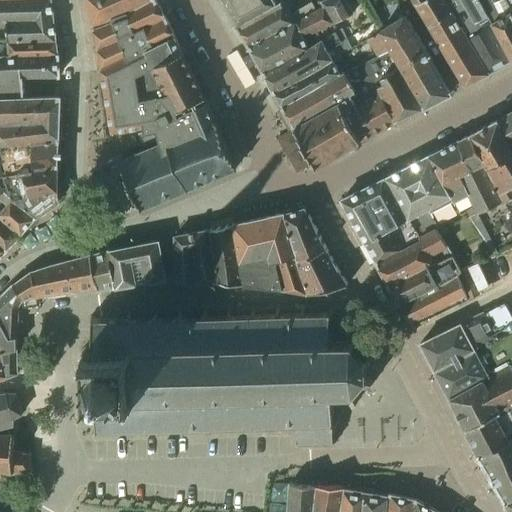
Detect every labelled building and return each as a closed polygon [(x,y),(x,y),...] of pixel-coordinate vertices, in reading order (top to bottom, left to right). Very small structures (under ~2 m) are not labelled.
[(50,0),(0,0),(0,22),(6,22),(7,40),(55,38),(50,0)] [(86,0),(93,25),(146,0),(86,0)] [(166,17),(156,0),(146,0),(93,25),(113,19),(114,23),(94,29),(98,48),(102,69),(112,131),(143,126),(144,132),(138,133),(142,146),(152,141),(155,147),(216,121),(206,97),(175,37),(176,37),(166,17)] [(229,0),(224,3),(237,25),(282,0),(281,0),(276,3),(274,0),(229,0)] [(283,0),(282,0),(237,25),(236,25),(250,46),(316,9),(312,3),(291,14),(287,8),(293,5),(289,0),(283,0)] [(316,9),(250,46),(263,71),(286,58),(309,45),(304,37),(354,13),(346,0),(322,0),(320,1),(322,5),(316,9)] [(413,0),(464,84),(488,73),(447,0),(413,0)] [(487,13),(480,0),(447,0),(488,73),(489,72),(490,73),(511,61),(496,31),(495,32),(486,14),(487,13)] [(505,0),(502,0),(494,4),(492,0),(480,0),(487,13),(486,14),(495,32),(496,31),(511,61),(511,14),(510,11),(511,11),(505,0)] [(450,92),(403,14),(377,30),(378,32),(367,39),(376,55),(388,48),(400,67),(373,80),(395,121),(423,107),(423,106),(450,92)] [(310,46),(309,45),(286,58),(298,78),(333,58),(352,48),(340,27),(322,38),(310,46)] [(55,38),(7,40),(8,55),(57,53),(56,41),(55,38)] [(374,58),(354,68),(285,107),(296,126),(373,80),(400,67),(388,48),(376,55),(377,57),(374,58)] [(57,53),(8,55),(0,55),(0,94),(23,93),(22,76),(59,75),(57,53)] [(298,78),(286,58),(263,71),(275,91),(298,78)] [(298,78),(275,91),(285,107),(354,68),(344,72),(343,70),(340,71),(333,58),(298,78)] [(373,80),(296,126),(295,127),(317,165),(361,140),(395,121),(373,80)] [(23,98),(0,98),(0,148),(58,136),(60,97),(23,98)] [(511,112),(498,120),(498,121),(511,146),(511,112)] [(216,121),(155,147),(131,157),(128,149),(110,156),(137,219),(157,211),(154,203),(187,189),(235,168),(216,121)] [(460,174),(470,197),(454,204),(457,210),(470,203),(472,207),(465,211),(493,254),(503,249),(479,213),(502,202),(511,197),(511,146),(498,121),(471,136),(463,140),(474,167),(460,174)] [(58,136),(0,148),(0,179),(57,166),(58,136)] [(474,167),(463,140),(429,156),(452,202),(454,204),(470,197),(460,174),(474,167)] [(429,156),(388,177),(399,199),(409,217),(414,226),(421,238),(437,229),(438,228),(430,213),(433,212),(450,203),(452,202),(429,156)] [(0,188),(12,204),(57,190),(57,166),(0,179),(0,188)] [(371,185),(342,200),(366,242),(391,230),(395,239),(405,234),(404,231),(414,226),(409,217),(399,199),(388,177),(371,185)] [(0,218),(19,235),(36,216),(12,204),(0,188),(0,218)] [(12,204),(36,216),(58,201),(57,190),(12,204)] [(307,256),(325,250),(304,208),(284,213),(284,214),(306,291),(307,293),(326,289),(320,264),(311,267),(307,256)] [(306,291),(284,214),(233,225),(242,284),(283,288),(283,287),(306,291)] [(0,245),(5,249),(5,250),(19,235),(0,218),(0,245)] [(242,284),(233,225),(233,224),(210,229),(210,230),(217,282),(242,284)] [(391,230),(366,242),(377,262),(421,238),(414,226),(404,231),(405,234),(395,239),(391,230)] [(421,238),(377,262),(389,283),(451,254),(437,229),(421,238)] [(217,283),(217,282),(210,230),(175,236),(177,279),(198,280),(198,282),(217,283)] [(90,256),(99,288),(115,286),(146,281),(165,278),(158,241),(109,251),(90,256)] [(346,284),(325,250),(307,256),(311,267),(320,264),(326,289),(346,284)] [(451,254),(389,283),(400,303),(457,273),(460,271),(460,270),(451,254)] [(90,256),(32,272),(36,296),(42,294),(51,293),(99,288),(90,256)] [(460,271),(457,273),(468,299),(479,294),(477,290),(466,267),(465,267),(460,270),(460,271)] [(32,272),(13,286),(22,299),(24,308),(37,306),(36,296),(32,272)] [(457,273),(400,303),(410,322),(455,300),(458,305),(468,299),(457,273)] [(13,286),(0,298),(0,317),(17,338),(18,307),(22,299),(13,286)] [(211,426),(230,425),(230,430),(234,430),(234,425),(254,425),(255,429),(259,429),(259,425),(279,424),(279,429),(283,429),(283,424),(298,423),(299,440),(296,443),(298,446),(302,442),(315,442),(315,447),(319,447),(319,442),(330,442),(334,445),(337,442),(333,439),(332,423),(337,423),(337,420),(332,419),(332,393),(351,392),(355,401),(360,399),(355,389),(364,378),(374,382),(376,377),(366,373),(365,359),(375,355),(373,350),(363,354),(353,345),(357,335),(352,333),(348,343),(329,343),(329,316),(333,312),(330,310),(327,313),(304,314),(304,310),(301,310),(301,314),(280,315),(280,311),(277,311),(277,315),(255,315),(255,311),(251,312),(251,315),(231,316),(231,312),(227,312),(228,316),(207,317),(207,313),(203,313),(203,317),(182,317),(182,314),(179,314),(179,318),(157,318),(157,314),(154,314),(154,318),(131,319),(131,315),(128,315),(128,319),(99,320),(96,320),(92,316),(90,319),(94,322),(94,331),(94,341),(95,353),(84,347),(79,354),(89,361),(90,375),(90,388),(82,398),(87,404),(96,395),(97,426),(95,428),(93,430),(96,432),(99,429),(131,428),(131,433),(135,433),(135,428),(157,427),(157,432),(161,432),(161,427),(181,427),(181,431),(185,431),(185,427),(206,426),(207,431),(211,431),(211,426)] [(451,399),(511,366),(511,329),(497,338),(483,312),(460,323),(461,324),(422,343),(435,368),(451,399)] [(0,317),(0,347),(1,348),(17,338),(0,317)] [(4,354),(0,355),(6,377),(17,373),(17,338),(1,348),(4,354)] [(511,366),(451,399),(448,404),(451,410),(457,410),(467,429),(511,406),(511,366)] [(0,427),(14,424),(14,417),(21,413),(16,392),(6,392),(0,394),(0,427)] [(511,406),(467,429),(479,455),(481,454),(511,439),(511,406)] [(12,434),(0,434),(0,469),(12,472),(29,470),(29,454),(13,450),(12,434)] [(511,439),(481,454),(508,500),(511,498),(511,439)] [(314,511),(316,485),(290,483),(287,511),(314,511)] [(314,511),(341,511),(342,510),(345,486),(316,485),(314,511)] [(365,511),(368,490),(345,486),(342,510),(341,511),(365,511)] [(390,511),(393,494),(368,490),(365,511),(390,511)] [(414,511),(417,501),(417,499),(414,498),(393,494),(390,511),(414,511)] [(434,511),(435,511),(417,501),(414,511),(434,511)]
